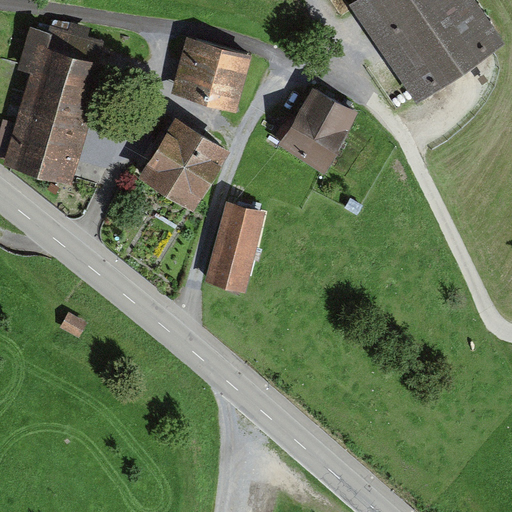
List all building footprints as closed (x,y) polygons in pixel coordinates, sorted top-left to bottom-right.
[(347,0),(405,93),(490,42),(463,0),(347,0)] [(245,56),(184,40),(170,96),(231,111),(245,56)] [(105,64),(32,45),(2,161),(75,180),(105,64)] [(354,115),(308,87),(275,140),(321,168),(354,115)] [(218,150),(165,115),(127,174),(179,208),(218,150)] [(263,211),(225,201),(204,281),(242,291),(263,211)] [(235,491),(235,511),(246,511),(247,500),(260,500),(260,490),(235,491)]
